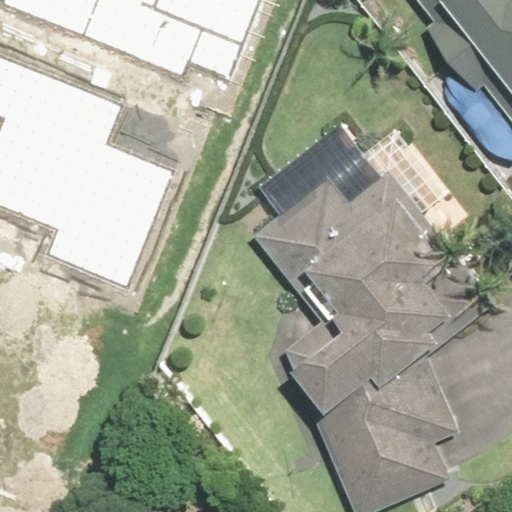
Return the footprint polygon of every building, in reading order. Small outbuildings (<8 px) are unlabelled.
[(3,0),(1,7),(184,78),(191,61),(236,78),(265,0),(3,0)] [(511,0),(431,0),(446,19),(438,26),(481,79),(508,57),(511,61),(511,0)] [(0,195),(66,223),(52,257),(129,289),(177,175),(112,147),(128,108),(0,54),(0,117),(4,119),(0,127),(0,195)] [(470,259),(448,232),(399,169),(357,200),(339,176),(287,217),(266,234),(332,318),(295,347),(336,441),(343,458),(365,511),(376,511),(460,476),(456,469),(444,440),(469,429),(437,355),(504,303),(470,259)] [(108,509),(113,511),(136,511),(144,497),(119,486),(108,509)]
